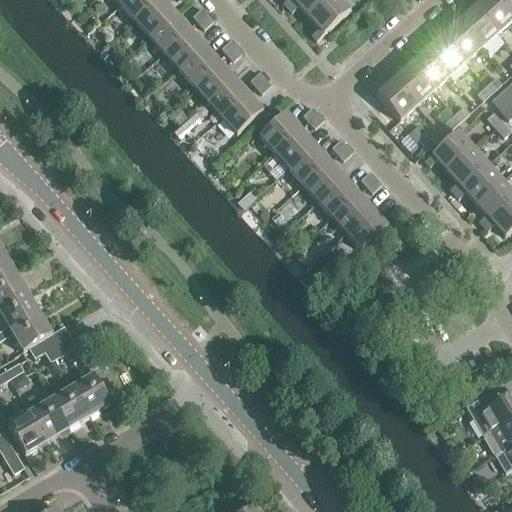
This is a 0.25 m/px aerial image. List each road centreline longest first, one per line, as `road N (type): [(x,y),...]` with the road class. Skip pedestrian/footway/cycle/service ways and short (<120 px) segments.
road 1 (tertiary): [(215,385),(0,148)]
road 2 (residential): [(511,327),(326,105)]
road 3 (tertiary): [(322,511),(215,385)]
road 4 (residential): [(81,471),(215,385)]
road 5 (residential): [(326,105),(292,90),(211,0)]
road 6 (residential): [(326,105),(444,0)]
